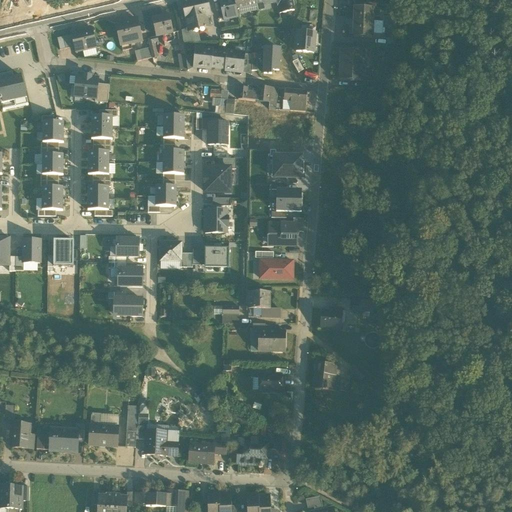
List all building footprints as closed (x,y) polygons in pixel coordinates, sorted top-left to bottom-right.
[(188,28),(189,31),(190,31),(194,30),(197,29),(208,27),(205,17),(210,16),(206,0),(193,0),(182,3),(186,21),(187,21),(188,28)] [(224,21),(238,18),(237,15),(237,11),(234,0),(220,0),(219,1),(224,21)] [(255,0),(234,0),(237,11),(243,10),(243,9),(256,6),(255,0)] [(263,5),(276,2),(275,0),(255,0),(256,6),(258,10),(258,12),(265,10),(263,5)] [(275,0),(276,2),(279,14),(294,11),(291,0),(275,0)] [(349,9),(355,10),(355,8),(362,8),(362,1),(349,1),(349,9)] [(353,38),(372,39),(372,34),(373,22),(373,9),(362,8),(355,8),(355,10),(353,38)] [(152,19),(156,37),(173,33),(169,16),(152,19)] [(396,18),(383,17),(383,29),(384,29),(395,29),(396,18)] [(130,42),(130,44),(131,44),(141,42),(136,20),(129,22),(129,21),(122,22),(123,23),(116,24),(121,44),(130,42)] [(382,23),(373,22),(372,34),(382,35),(382,23)] [(188,28),(181,32),(183,41),(192,38),(190,31),(189,31),(188,28)] [(74,47),(76,53),(83,52),(95,49),(96,48),(92,29),(71,34),(72,36),(74,47)] [(384,29),(384,40),(396,40),(396,29),(395,29),(384,29)] [(183,41),(183,46),(196,43),(198,43),(194,30),(190,31),(192,38),(183,41)] [(181,71),(188,71),(186,60),(185,57),(185,52),(183,46),(183,41),(181,32),(176,33),(180,57),(179,57),(181,71)] [(297,33),(296,53),(313,54),(315,34),(297,33)] [(72,36),(63,38),(66,49),(74,47),(72,36)] [(60,51),(66,49),(63,38),(57,39),(60,51)] [(149,44),(152,58),(158,57),(154,43),(149,44)] [(97,55),(95,49),(83,52),(84,58),(97,55)] [(134,53),(136,62),(142,61),(152,59),(149,49),(140,51),(134,53)] [(225,71),(243,73),(244,63),(244,60),(245,55),(227,53),(226,55),(213,53),(213,51),(195,49),(194,58),(194,61),(193,67),(212,69),(212,67),(225,69),(225,71)] [(265,49),(264,75),(271,75),(272,71),(279,72),(280,50),(265,49)] [(340,82),(363,82),(364,53),(341,53),(340,82)] [(298,61),(292,63),(298,74),(303,71),(298,61)] [(251,64),(244,63),(243,73),(243,74),(251,75),(251,72),(251,64)] [(83,95),(83,98),(95,99),(96,99),(97,85),(98,79),(91,78),(91,77),(84,76),(84,78),(77,77),(76,85),(75,94),(83,95)] [(0,102),(1,102),(2,106),(27,101),(21,77),(13,79),(0,81),(0,102)] [(109,86),(97,85),(96,99),(95,99),(95,102),(107,104),(109,86)] [(256,102),(256,103),(270,104),(269,110),(276,111),(276,106),(277,98),(278,90),(257,88),(257,94),(247,93),(246,101),(256,102)] [(238,101),(246,101),(247,93),(248,89),(239,89),(238,101)] [(290,112),(305,113),(307,93),(285,91),(284,102),(283,112),(291,112),(290,112)] [(212,102),(221,103),(221,99),(221,93),(210,92),(210,99),(213,99),(212,102)] [(226,114),(233,116),(235,103),(227,102),(226,109),(226,114)] [(163,128),(184,128),(184,116),(163,116),(163,128)] [(112,129),(112,117),(99,117),(92,117),(91,129),(112,129)] [(208,122),(207,122),(207,129),(207,146),(213,146),(227,146),(228,146),(229,122),(208,122)] [(43,123),(43,133),(64,133),(64,123),(53,123),(43,123)] [(163,140),(175,140),(184,140),(184,128),(163,128),(163,137),(163,140)] [(112,141),(112,129),(91,129),(91,140),(95,140),(112,141)] [(64,144),(64,133),(43,133),(43,144),(56,144),(64,144)] [(175,152),(163,152),(163,163),(184,164),(184,152),(175,152)] [(302,158),(288,158),(276,158),(276,152),(270,152),(270,158),(274,158),(273,180),(302,180),(302,175),(304,175),(304,163),(302,163),(302,158)] [(109,164),(109,153),(95,153),(88,153),(88,164),(109,164)] [(42,156),(38,156),(34,155),(34,166),(36,166),(42,166),(42,156)] [(42,156),(42,166),(63,166),(63,156),(56,156),(42,156)] [(218,159),(217,169),(229,169),(229,170),(235,170),(235,159),(218,159)] [(163,175),(175,175),(184,175),(184,164),(163,163),(163,175)] [(109,174),(109,164),(88,164),(88,176),(95,176),(109,176),(109,174)] [(63,176),(63,166),(42,166),(42,176),(56,176),(63,176)] [(217,169),(205,169),(205,193),(229,193),(229,170),(229,169),(217,169)] [(155,197),(176,198),(176,187),(175,187),(159,187),(156,187),(155,197)] [(42,188),(42,200),(63,200),(63,188),(56,188),(42,188)] [(109,200),(109,188),(95,188),(88,188),(88,200),(109,200)] [(276,202),(302,202),(303,197),(301,197),(301,192),(286,192),(276,192),(276,202)] [(155,208),(160,208),(176,208),(176,198),(155,197),(155,208)] [(213,199),(213,207),(230,207),(231,199),(213,199)] [(63,212),(63,200),(42,200),(42,211),(56,212),(63,212)] [(108,212),(109,200),(88,200),(88,211),(95,211),(108,212)] [(276,202),(276,214),(286,214),(301,214),(301,209),(302,209),(302,202),(276,202)] [(226,211),(207,211),(207,226),(205,226),(205,234),(226,234),(226,227),(228,227),(228,219),(226,219),(226,211)] [(296,226),(296,233),(303,234),(303,220),(293,220),(293,226),(296,226)] [(293,226),(269,226),(269,238),(273,238),(273,247),(296,247),(296,233),(296,226),(293,226)] [(0,238),(0,266),(9,267),(9,258),(10,239),(0,238)] [(139,240),(112,240),(112,248),(116,248),(116,258),(126,258),(139,258),(139,240)] [(40,241),(24,241),(24,258),(24,264),(37,264),(40,264),(40,241)] [(74,241),(54,241),(54,257),(54,267),(74,267),(74,241)] [(168,245),(161,245),(161,271),(180,271),(180,269),(181,255),(181,245),(173,245),(168,245)] [(229,249),(205,249),(205,251),(204,269),(228,269),(229,249)] [(193,251),(193,255),(192,269),(204,269),(205,251),(193,251)] [(180,269),(192,269),(193,255),(181,255),(180,269)] [(24,258),(15,258),(15,272),(23,272),(24,264),(24,258)] [(292,280),(292,263),(260,262),(260,280),(292,280)] [(118,279),(118,288),(142,288),(142,270),(118,270),(118,279)] [(249,310),(253,310),(262,310),(270,310),(270,294),(249,293),(249,310)] [(126,300),(114,300),(114,308),(116,308),(116,317),(142,318),(142,300),(126,300)] [(349,311),(360,312),(361,300),(350,300),(349,311)] [(381,302),(361,300),(360,312),(381,313),(381,302)] [(248,319),(262,319),(262,318),(253,318),(253,310),(249,310),(248,319)] [(262,310),(262,318),(262,319),(280,319),(280,310),(270,310),(262,310)] [(321,330),(340,332),(342,312),(331,310),(330,314),(323,313),(321,330)] [(224,325),(238,325),(238,315),(222,315),(222,325),(224,325)] [(253,334),(259,334),(259,333),(265,333),(265,326),(253,326),(253,329),(253,334)] [(250,353),(259,353),(259,334),(253,334),(253,329),(250,329),(250,353)] [(259,353),(285,353),(285,333),(277,333),(265,333),(259,333),(259,334),(259,353)] [(317,364),(316,375),(336,376),(337,366),(317,364)] [(350,375),(360,383),(365,377),(355,369),(350,375)] [(253,380),(260,380),(260,377),(267,377),(267,370),(252,370),(251,380),(253,380)] [(335,380),(336,376),(316,375),(314,391),(334,392),(335,380)] [(259,394),(281,394),(281,377),(267,377),(260,377),(260,380),(259,391),(259,394)] [(342,382),(335,380),(334,392),(340,392),(342,382)] [(340,392),(347,394),(349,383),(342,382),(340,392)] [(351,394),(361,397),(363,386),(353,384),(351,394)] [(200,406),(206,411),(211,404),(205,400),(200,406)] [(7,406),(6,412),(6,422),(10,422),(13,422),(14,406),(7,406)] [(128,411),(126,432),(136,432),(137,425),(138,411),(128,411)] [(0,415),(0,431),(8,432),(9,416),(0,415)] [(101,415),(100,427),(91,426),(89,446),(116,448),(118,428),(109,427),(109,416),(101,415)] [(91,415),(91,426),(100,427),(101,415),(91,415)] [(139,415),(138,425),(147,425),(148,425),(148,416),(139,415)] [(118,416),(109,416),(109,427),(118,428),(118,416)] [(76,440),(84,441),(85,426),(76,425),(75,433),(76,433),(76,440)] [(138,425),(137,425),(136,432),(136,440),(145,441),(146,431),(147,431),(147,425),(138,425)] [(230,426),(221,425),(221,442),(223,443),(230,444),(230,426)] [(52,451),(75,453),(76,440),(76,433),(75,433),(63,432),(63,429),(53,429),(52,451)] [(28,450),(29,443),(29,436),(29,431),(12,430),(11,449),(28,450)] [(144,455),(165,457),(165,455),(177,456),(178,444),(166,443),(167,433),(147,431),(146,431),(145,441),(144,455)] [(136,440),(136,432),(126,432),(125,448),(135,448),(136,440)] [(267,451),(280,452),(281,441),(268,432),(267,441),(268,441),(267,451)] [(169,433),(167,433),(166,443),(178,444),(178,433),(169,433)] [(36,450),(44,451),(45,437),(37,436),(36,450)] [(220,456),(226,456),(226,445),(223,443),(221,442),(214,439),(214,446),(217,446),(216,452),(220,452),(220,456)] [(245,451),(246,440),(237,440),(236,450),(240,450),(245,451)] [(259,469),(262,469),(264,467),(266,467),(267,451),(268,441),(267,441),(260,441),(246,440),(245,451),(240,450),(238,452),(237,465),(239,466),(241,468),(246,468),(248,466),(257,467),(259,469)] [(195,464),(213,465),(214,455),(220,456),(220,452),(216,452),(217,446),(214,446),(190,444),(189,458),(195,458),(195,464)] [(230,465),(237,465),(238,452),(230,452),(230,465)] [(7,511),(20,511),(21,511),(22,502),(22,488),(12,487),(12,490),(7,490),(7,487),(0,486),(0,510),(8,511),(7,511)] [(167,492),(166,498),(166,509),(167,509),(166,511),(189,511),(190,509),(188,509),(189,493),(167,492)] [(145,493),(133,494),(134,508),(134,509),(146,508),(146,497),(145,493)] [(207,511),(219,511),(219,496),(219,494),(207,494),(208,507),(207,511)] [(231,495),(219,496),(219,511),(231,511),(231,507),(231,495)] [(98,511),(112,511),(113,497),(111,497),(109,499),(99,498),(99,506),(98,511)] [(115,497),(113,497),(112,511),(126,511),(127,508),(127,500),(117,499),(115,497)] [(146,508),(166,509),(166,498),(162,498),(162,497),(161,497),(161,498),(159,498),(159,497),(146,497),(146,508)] [(258,511),(258,498),(258,497),(246,497),(247,510),(247,511),(258,511)] [(270,497),(258,498),(258,511),(270,511),(271,509),(270,497)] [(306,501),(308,510),(314,508),(321,507),(319,498),(306,501)]
